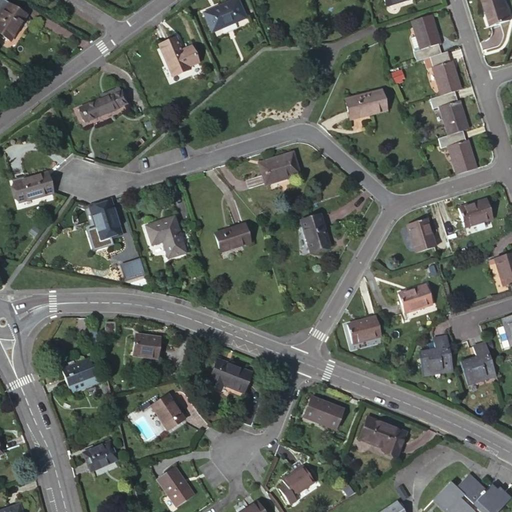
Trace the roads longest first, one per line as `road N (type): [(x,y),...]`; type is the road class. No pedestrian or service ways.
road 1 (residential): [(395,204),(303,132),(133,182),(72,177)]
road 2 (tertiary): [(53,303),(167,310),(302,362)]
road 3 (tertiary): [(302,362),(511,453)]
road 4 (residential): [(302,362),(395,204)]
road 5 (residential): [(0,121),(119,34)]
road 6 (tertiary): [(18,378),(66,511)]
road 7 (residential): [(232,452),(270,434),(302,362)]
road 8 (residential): [(395,204),(510,169)]
